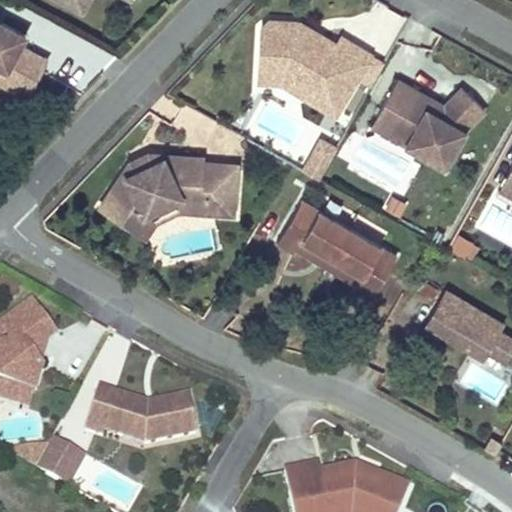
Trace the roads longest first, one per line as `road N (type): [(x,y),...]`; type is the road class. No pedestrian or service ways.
road 1 (residential): [(0,217),(115,293),(281,372)]
road 2 (residential): [(0,216),(215,0)]
road 3 (residential): [(281,372),(346,393),(511,493)]
road 4 (residential): [(281,372),(205,511)]
